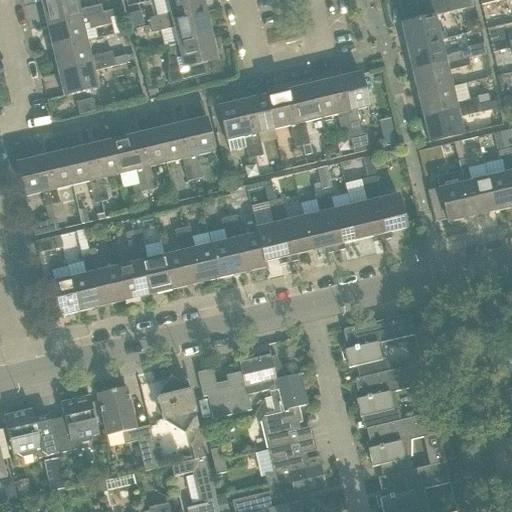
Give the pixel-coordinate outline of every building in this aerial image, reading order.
[(51,0),(40,3),(46,26),(102,12),(100,5),(79,10),(76,0),(51,0)] [(156,16),(147,18),(149,26),(205,12),(202,0),(152,0),(156,16)] [(400,0),(398,1),(404,24),(416,21),(410,0),(400,0)] [(423,0),(410,0),(416,21),(427,18),(423,0)] [(423,0),(427,18),(435,16),(439,15),(435,0),(423,0)] [(435,0),(439,15),(451,13),(448,0),(435,0)] [(448,0),(451,13),(463,10),(460,0),(448,0)] [(460,0),(463,10),(475,7),(472,0),(460,0)] [(102,12),(46,26),(51,49),(86,41),(96,38),(94,28),(110,24),(109,18),(121,15),(120,9),(120,8),(102,12)] [(140,12),(128,14),(132,28),(143,25),(140,12)] [(172,28),(176,44),(211,36),(205,12),(149,26),(151,33),(172,28)] [(400,25),(406,49),(441,41),(447,39),(445,32),(439,34),(435,16),(427,18),(416,21),(404,24),(400,25)] [(211,36),(176,44),(168,46),(167,84),(208,74),(205,63),(217,60),(211,36)] [(51,49),(57,73),(113,59),(111,52),(90,57),(86,41),(51,49)] [(441,41),(406,49),(411,72),(467,59),(485,55),(483,44),(467,47),(465,52),(449,55),(449,56),(444,57),(442,45),(441,41)] [(113,59),(57,73),(62,97),(97,89),(93,71),(127,63),(125,56),(113,59)] [(411,72),(417,96),(452,88),(448,71),(469,67),(467,59),(411,72)] [(356,111),(368,108),(360,74),(336,80),(348,136),(353,154),(369,150),(366,136),(361,134),(356,111)] [(336,80),(312,85),(320,120),(336,116),(341,137),(348,136),(336,80)] [(155,85),(146,86),(149,98),(157,96),(155,85)] [(312,85),(289,91),(302,147),(309,145),(303,124),(320,120),(312,85)] [(417,96),(422,119),(479,106),(477,99),(456,104),(452,88),(417,96)] [(289,91),(265,96),(273,131),(290,127),(295,148),(302,147),(289,91)] [(487,95),(477,97),(477,99),(479,106),(489,104),(487,95)] [(265,96),(242,102),(255,158),(262,156),(257,135),(273,131),(265,96)] [(255,158),(242,102),(217,108),(219,116),(228,152),(245,148),(247,160),(255,158)] [(479,106),(422,119),(428,143),(463,135),(459,118),(499,109),(497,102),(489,104),(479,106)] [(217,108),(209,110),(211,118),(219,116),(217,108)] [(204,118),(180,124),(194,180),(201,179),(196,157),(213,153),(204,118)] [(180,124),(157,130),(165,165),(181,161),(186,182),(194,180),(180,124)] [(157,130),(134,135),(147,192),(154,190),(149,168),(165,165),(157,130)] [(393,134),(382,136),(383,144),(395,142),(393,134)] [(134,135),(110,141),(119,176),(135,172),(138,185),(140,194),(143,193),(147,192),(134,135)] [(110,141),(87,146),(101,203),(108,201),(103,180),(119,176),(110,141)] [(87,146),(64,152),(72,187),(88,183),(93,205),(93,204),(101,203),(87,146)] [(503,174),(487,177),(495,212),(511,208),(511,181),(505,150),(497,152),(503,174)] [(50,198),(43,200),(45,207),(52,206),(53,206),(59,204),(56,191),(72,187),(64,152),(40,157),(50,198)] [(42,194),(43,200),(50,198),(40,157),(16,163),(24,198),(42,194)] [(465,160),(458,161),(460,172),(471,218),(495,212),(487,177),(470,181),(465,160)] [(135,172),(119,176),(122,189),(138,185),(135,172)] [(438,189),(427,192),(434,223),(446,220),(447,224),(471,218),(460,172),(436,177),(438,189)] [(375,178),(368,179),(383,241),(392,239),(391,234),(406,230),(397,195),(380,199),(375,178)] [(368,179),(344,185),(349,206),(358,241),(372,238),(374,243),(383,241),(368,179)] [(328,189),(321,190),(336,253),(345,250),(344,245),(358,241),(349,206),(334,210),(333,210),(328,189)] [(318,214),(302,218),(311,253),(326,249),(327,255),(336,253),(321,190),(314,192),(313,192),(318,214)] [(281,199),(274,201),(274,202),(289,264),(298,261),(297,256),(311,253),(302,218),(287,221),(286,221),(281,199)] [(272,225),(256,229),(257,234),(264,264),(265,264),(269,263),(279,260),(280,266),(289,264),(274,202),(274,201),(266,203),(272,225)] [(52,206),(55,219),(56,224),(65,221),(61,204),(59,204),(53,206),(52,206)] [(76,212),(80,225),(87,223),(84,210),(76,212)] [(235,216),(228,218),(242,275),(265,269),(264,264),(257,234),(241,237),(240,238),(235,216)] [(226,241),(210,245),(218,280),(242,275),(228,218),(221,220),(226,241)] [(55,219),(31,225),(31,226),(34,237),(58,231),(56,224),(55,219)] [(188,228),(181,229),(195,286),(218,280),(210,245),(194,248),(193,249),(188,228)] [(179,252),(163,256),(171,291),(195,286),(181,229),(175,231),(174,231),(179,252)] [(140,230),(132,231),(134,240),(142,239),(140,230)] [(132,231),(125,233),(127,242),(134,240),(132,231)] [(76,234),(80,253),(87,251),(83,232),(76,234)] [(59,237),(35,242),(35,243),(38,254),(42,253),(42,254),(43,258),(55,255),(54,251),(54,250),(62,248),(59,237)] [(142,239),(134,240),(143,279),(148,297),(171,291),(163,256),(160,244),(144,248),(143,247),(143,246),(142,239)] [(132,263),(116,267),(124,303),(148,297),(134,240),(127,242),(132,263)] [(94,250),(87,251),(101,308),(124,303),(116,267),(100,271),(99,271),(94,250)] [(85,275),(69,279),(77,314),(101,308),(87,251),(80,253),(83,264),(85,275)] [(69,279),(85,275),(83,264),(67,268),(69,279)] [(46,284),(45,284),(53,320),(77,314),(69,279),(67,268),(51,272),(52,276),(45,278),(46,284)] [(355,367),(358,379),(373,375),(373,376),(388,372),(385,359),(380,360),(376,344),(414,336),(409,315),(342,330),(347,350),(343,351),(348,369),(355,367)] [(267,346),(252,350),(255,361),(270,357),(267,346)] [(247,396),(268,391),(275,380),(269,358),(238,365),(240,373),(225,376),(227,387),(216,390),(211,370),(196,373),(202,398),(206,397),(212,420),(250,411),(247,396)] [(381,413),(384,425),(400,422),(400,421),(397,408),(392,409),(388,394),(426,385),(420,364),(388,372),(373,376),(373,375),(358,379),(354,380),(358,400),(355,400),(359,418),(381,413)] [(260,422),(266,450),(290,445),(285,427),(301,423),(297,408),(304,406),(297,375),(275,380),(268,391),(273,412),(264,414),(260,422)] [(156,399),(161,422),(182,434),(194,415),(189,391),(169,378),(156,399)] [(136,443),(143,472),(158,469),(148,427),(134,430),(125,389),(96,396),(105,437),(120,434),(123,446),(136,443)] [(58,419),(48,422),(56,455),(76,450),(80,444),(88,442),(92,437),(97,436),(88,397),(64,403),(60,409),(61,414),(58,419)] [(25,412),(2,418),(6,437),(11,456),(16,455),(21,458),(31,456),(37,460),(56,455),(48,422),(47,417),(32,420),(31,416),(30,411),(25,412)] [(381,466),(383,477),(383,478),(412,471),(411,470),(408,458),(403,459),(400,443),(437,434),(432,413),(400,421),(400,422),(384,425),(366,429),(370,449),(367,450),(371,468),(381,466)] [(198,432),(190,445),(194,460),(204,458),(198,432)] [(272,475),(264,477),(268,493),(270,497),(293,492),(294,496),(324,489),(317,458),(294,463),(293,457),(290,445),(266,450),(267,451),(272,475)] [(218,450),(210,452),(213,463),(221,461),(218,450)] [(194,460),(174,465),(176,473),(177,477),(191,473),(193,481),(198,506),(185,509),(185,511),(216,511),(214,499),(206,466),(204,458),(194,460)] [(221,461),(213,463),(216,476),(224,474),(221,461)] [(383,478),(383,477),(377,479),(382,498),(378,499),(381,511),(421,511),(420,507),(415,508),(411,493),(449,484),(444,463),(411,470),(412,471),(383,478)] [(61,480),(47,483),(48,484),(49,492),(63,489),(62,482),(61,481),(61,480)] [(104,482),(94,484),(97,494),(106,492),(104,482)] [(270,497),(268,493),(231,502),(233,511),(289,511),(288,505),(296,503),(294,496),(293,492),(270,497)] [(227,511),(224,497),(214,499),(216,511),(227,511)]
